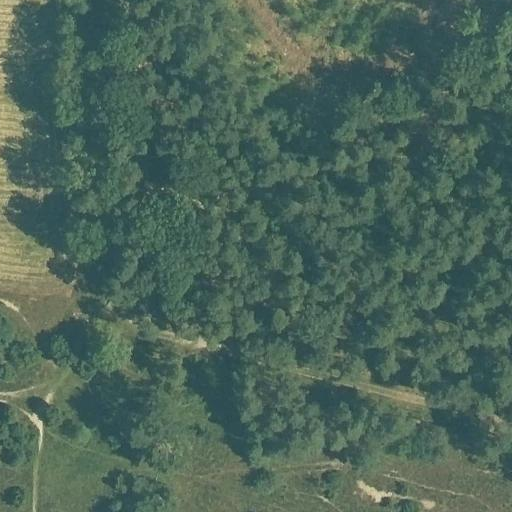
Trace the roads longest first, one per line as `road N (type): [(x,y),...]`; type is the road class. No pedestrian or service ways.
road 1 (track): [(428,0),(432,106),(425,137),(306,372)]
road 2 (track): [(147,334),(123,322),(98,290),(87,0)]
road 3 (track): [(74,511),(68,435),(147,334)]
road 4 (track): [(306,372),(479,423)]
road 5 (track): [(306,372),(147,334)]
